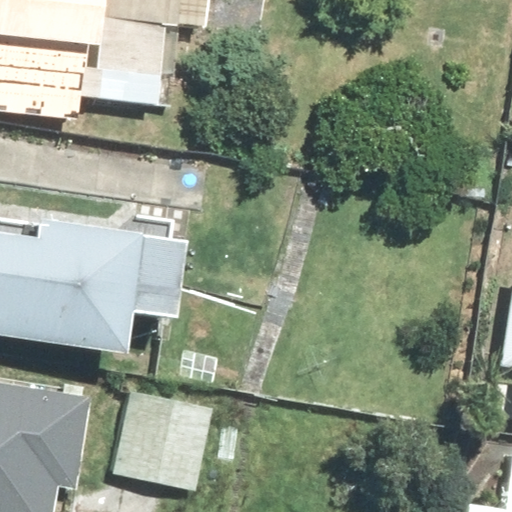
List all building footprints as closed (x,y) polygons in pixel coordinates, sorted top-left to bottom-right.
[(0,0),(0,116),(65,124),(68,102),(147,111),(157,27),(197,32),(200,0),(0,0)] [(0,345),(100,361),(107,318),(151,325),(163,247),(21,226),(18,244),(0,241),(0,345)] [(511,265),(510,265),(492,363),(508,366),(501,408),(511,409),(511,265)] [(71,402),(0,389),(0,511),(34,511),(39,492),(54,494),(71,402)] [(205,411),(122,394),(105,477),(188,494),(205,411)] [(482,511),(455,508),(454,511),(511,511),(511,453),(502,452),(493,511),(482,511)]
